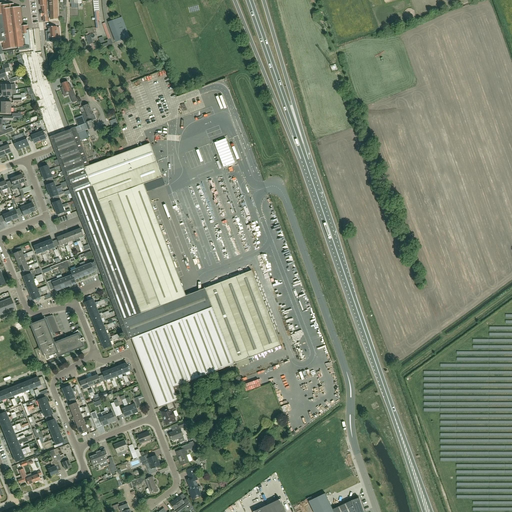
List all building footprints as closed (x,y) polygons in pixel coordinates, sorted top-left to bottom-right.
[(57,0),(49,0),(50,20),(58,19),(57,0)] [(69,0),(70,4),(71,4),(71,8),(78,8),(78,4),(78,0),(69,0)] [(0,42),(3,42),(4,49),(17,47),(18,47),(19,50),(31,49),(29,29),(23,30),(22,26),(20,7),(17,8),(17,9),(16,10),(14,9),(14,6),(13,4),(10,4),(4,5),(4,3),(0,3),(0,42)] [(129,37),(122,17),(109,22),(116,42),(129,37)] [(49,27),(49,31),(49,36),(46,36),(47,42),(53,41),(53,40),(52,37),(57,37),(57,28),(56,27),(49,27)] [(98,43),(96,44),(94,38),(90,39),(94,49),(100,47),(98,43)] [(0,78),(1,78),(1,79),(4,78),(3,78),(4,77),(5,80),(11,77),(10,75),(8,76),(6,72),(11,70),(9,64),(3,66),(4,69),(0,70),(0,78)] [(62,89),(62,90),(63,94),(69,92),(72,99),(73,103),(78,101),(76,98),(76,97),(73,89),(72,90),(70,84),(69,85),(68,82),(62,84),(63,87),(61,88),(62,89)] [(86,124),(76,128),(78,133),(88,129),(89,130),(96,127),(94,121),(93,120),(94,119),(95,119),(95,118),(95,117),(94,114),(93,114),(89,104),(86,106),(83,107),(85,112),(82,113),(83,113),(86,123),(85,124),(86,124)] [(80,116),(75,118),(76,122),(77,122),(77,124),(78,126),(76,127),(76,128),(86,124),(85,124),(84,119),(82,114),(81,115),(80,115),(80,116)] [(41,126),(43,132),(40,133),(39,131),(39,132),(37,127),(39,127),(37,123),(33,125),(35,129),(37,134),(38,134),(40,141),(46,139),(45,136),(48,135),(46,130),(45,130),(43,125),(41,126)] [(67,131),(50,137),(52,144),(55,151),(55,152),(56,154),(57,157),(58,159),(60,164),(63,172),(64,176),(70,190),(71,193),(77,211),(79,215),(92,249),(101,274),(102,277),(104,281),(115,311),(119,322),(126,341),(127,340),(132,338),(158,407),(167,404),(173,402),(177,400),(178,400),(177,397),(182,395),(180,390),(198,383),(207,379),(207,378),(209,377),(208,374),(219,370),(235,364),(236,363),(249,359),(281,346),(252,271),(186,296),(149,197),(147,192),(144,184),(162,177),(163,177),(150,143),(147,144),(120,154),(115,156),(95,164),(90,165),(87,157),(81,140),(78,133),(76,128),(70,130),(67,131)] [(33,135),(31,130),(29,131),(31,136),(32,136),(35,143),(40,141),(38,134),(37,134),(33,135)] [(24,133),(22,134),(23,137),(19,139),(23,148),(29,145),(26,136),(25,136),(24,133)] [(14,141),(13,141),(17,150),(23,148),(19,139),(16,140),(14,137),(12,137),(14,141)] [(235,163),(226,138),(214,143),(224,168),(235,163)] [(8,145),(4,147),(2,141),(0,141),(1,144),(2,147),(5,155),(11,152),(8,145)] [(40,168),(43,174),(56,170),(55,168),(50,170),(48,165),(40,168)] [(56,170),(43,174),(45,180),(53,177),(53,178),(58,176),(57,174),(52,176),(51,172),(56,170)] [(22,174),(16,176),(19,184),(20,184),(24,182),(26,188),(29,186),(27,181),(25,182),(22,174)] [(19,184),(16,176),(10,179),(13,186),(18,185),(20,190),(22,189),(20,184),(19,184)] [(5,181),(0,182),(0,185),(3,193),(7,192),(8,194),(11,193),(9,188),(8,188),(6,182),(5,181)] [(54,183),(47,185),(49,192),(62,187),(61,185),(56,187),(55,184),(60,182),(60,181),(55,183),(54,183)] [(62,187),(49,192),(51,198),(59,195),(59,196),(64,194),(64,191),(58,193),(57,190),(62,188),(62,187)] [(33,203),(31,198),(29,199),(31,204),(27,206),(26,206),(29,213),(35,211),(32,204),(33,203)] [(27,206),(25,200),(23,201),(25,206),(20,208),(23,215),(29,213),(26,206),(27,206)] [(55,202),(53,203),(56,210),(63,207),(69,205),(68,203),(63,205),(61,200),(55,202)] [(9,213),(12,220),(18,217),(15,210),(16,210),(13,205),(11,205),(14,211),(10,212),(9,213)] [(6,222),(12,220),(9,213),(10,212),(8,207),(5,208),(7,213),(3,215),(6,222)] [(63,207),(56,210),(58,215),(65,212),(65,213),(70,211),(70,209),(65,211),(63,207)] [(83,234),(81,229),(75,231),(79,241),(81,241),(80,238),(84,236),(83,234)] [(79,241),(75,231),(69,233),(72,241),(76,239),(77,242),(79,241)] [(72,241),(69,233),(63,235),(66,243),(72,241)] [(66,243),(63,235),(57,238),(60,245),(66,243)] [(52,240),(46,242),(49,250),(53,248),(54,251),(56,250),(55,247),(53,242),(52,240)] [(45,251),(49,250),(46,242),(40,244),(43,252),(45,251)] [(44,255),(40,244),(34,247),(37,254),(41,253),(43,255),(44,255)] [(22,251),(15,254),(17,260),(27,255),(27,254),(24,255),(22,251)] [(27,255),(17,260),(19,265),(27,262),(25,258),(28,257),(27,255)] [(28,266),(27,262),(19,265),(22,271),(29,268),(32,267),(31,265),(28,266)] [(91,264),(86,265),(89,273),(94,271),(91,264)] [(86,265),(81,267),(84,275),(89,273),(86,265)] [(84,275),(81,267),(76,269),(79,277),(84,275)] [(73,275),(75,279),(79,277),(76,269),(71,271),(73,275)] [(24,277),(26,283),(34,279),(32,274),(24,277)] [(62,277),(58,279),(62,289),(66,287),(63,279),(62,277)] [(26,283),(29,288),(36,285),(34,279),(26,283)] [(58,279),(47,283),(51,291),(56,289),(57,291),(62,289),(58,279)] [(38,289),(36,285),(29,288),(31,294),(38,291),(38,289)] [(38,291),(31,294),(33,300),(35,299),(40,297),(41,297),(39,293),(42,292),(41,290),(39,291),(38,291)] [(4,301),(9,311),(15,309),(11,298),(4,301)] [(92,300),(88,301),(86,302),(88,308),(97,305),(98,304),(98,302),(96,302),(96,303),(95,303),(93,299),(92,300)] [(0,307),(3,314),(9,311),(4,301),(0,302),(0,307)] [(88,308),(91,314),(98,311),(96,307),(97,306),(97,305),(88,308)] [(91,314),(93,320),(100,317),(100,315),(98,311),(91,314)] [(53,316),(52,315),(46,317),(53,334),(60,331),(54,317),(53,316)] [(100,317),(93,320),(95,325),(103,322),(102,319),(104,318),(104,317),(103,316),(100,317)] [(84,338),(81,333),(78,329),(78,330),(73,333),(74,336),(57,343),(56,341),(54,341),(46,319),(32,325),(44,354),(45,354),(47,358),(46,359),(47,359),(47,360),(51,358),(53,357),(55,357),(58,356),(57,356),(56,354),(58,353),(59,356),(84,346),(82,341),(84,341),(85,341),(85,340),(84,338)] [(103,322),(95,325),(98,331),(108,327),(107,325),(106,324),(104,325),(103,322)] [(108,327),(98,331),(100,337),(107,334),(106,330),(108,329),(108,327)] [(107,334),(100,337),(102,343),(110,339),(107,334)] [(110,339),(102,343),(105,348),(112,346),(112,345),(110,339)] [(124,373),(125,376),(127,375),(125,373),(130,371),(128,366),(127,363),(121,366),(124,373)] [(124,373),(121,366),(115,368),(118,376),(124,373)] [(118,376),(115,368),(110,370),(113,378),(118,376)] [(110,370),(103,373),(104,374),(106,380),(110,379),(111,381),(112,381),(113,381),(112,378),(113,378),(110,370)] [(101,382),(98,375),(92,377),(95,385),(101,382)] [(245,384),(253,381),(256,389),(258,388),(254,376),(244,379),(245,384)] [(41,385),(38,377),(32,380),(35,387),(41,385)] [(95,385),(92,377),(86,379),(89,387),(95,385)] [(89,387),(86,379),(80,382),(83,389),(89,387)] [(29,390),(35,387),(32,380),(26,382),(29,390)] [(29,390),(26,382),(20,384),(23,392),(29,390)] [(18,394),(23,392),(20,384),(14,386),(18,394)] [(65,388),(63,388),(63,389),(65,394),(73,391),(77,390),(79,389),(78,384),(77,384),(75,385),(76,387),(74,387),(74,388),(72,389),(71,386),(70,386),(65,388)] [(12,388),(9,389),(12,396),(13,399),(15,398),(14,396),(15,395),(18,394),(14,386),(12,388)] [(12,396),(9,389),(3,391),(6,399),(12,396)] [(73,391),(65,394),(68,400),(75,397),(73,391)] [(124,395),(121,396),(123,400),(122,400),(125,408),(122,409),(125,417),(132,415),(126,399),(124,395)] [(40,406),(48,403),(46,397),(38,400),(40,406)] [(129,397),(126,399),(132,415),(138,412),(135,404),(132,405),(129,397)] [(77,402),(70,405),(72,411),(80,408),(77,402)] [(173,402),(167,404),(168,409),(161,411),(166,425),(176,421),(174,418),(176,417),(174,411),(172,411),(171,410),(176,409),(173,402)] [(50,408),(48,403),(40,406),(43,411),(50,408)] [(40,415),(44,413),(45,417),(52,414),(50,408),(43,411),(39,412),(40,415)] [(72,411),(74,417),(82,414),(80,408),(72,411)] [(106,414),(110,424),(116,421),(113,413),(110,414),(109,413),(108,410),(105,411),(106,414)] [(102,416),(99,417),(103,426),(110,424),(106,414),(105,411),(101,413),(102,416)] [(0,413),(0,420),(8,418),(6,412),(0,413)] [(74,417),(76,422),(84,419),(82,414),(74,417)] [(0,420),(0,421),(2,427),(10,423),(8,418),(0,420)] [(57,425),(55,419),(47,422),(49,428),(57,425)] [(76,422),(78,428),(86,425),(84,419),(76,422)] [(2,427),(4,433),(13,429),(10,423),(2,427)] [(59,430),(57,425),(49,428),(52,433),(59,430)] [(86,425),(78,428),(81,433),(88,430),(86,425)] [(4,433),(7,438),(15,435),(13,429),(4,433)] [(170,434),(168,434),(170,437),(171,437),(172,441),(178,438),(183,436),(180,429),(175,431),(176,431),(173,432),(170,433),(169,433),(170,434)] [(59,430),(52,433),(54,439),(61,436),(59,430)] [(202,440),(198,431),(192,433),(195,442),(202,440)] [(149,432),(138,436),(141,444),(152,439),(149,432)] [(7,438),(9,444),(17,441),(15,435),(7,438)] [(9,444),(11,450),(20,447),(18,443),(21,442),(22,442),(23,442),(23,443),(28,441),(28,440),(32,438),(31,435),(25,438),(20,440),(17,441),(9,444)] [(64,441),(61,436),(54,439),(56,445),(64,441)] [(118,456),(127,453),(126,449),(128,448),(125,441),(115,445),(118,452),(117,453),(118,456)] [(11,450),(14,456),(22,452),(20,447),(11,450)] [(53,450),(56,456),(62,453),(59,447),(53,450)] [(185,448),(182,450),(176,452),(182,465),(189,462),(186,455),(188,455),(186,451),(185,448)] [(97,454),(91,457),(94,466),(108,460),(106,455),(107,454),(105,449),(97,453),(97,454)] [(57,460),(56,456),(53,450),(49,452),(51,457),(51,458),(52,461),(50,462),(52,467),(48,469),(51,476),(58,473),(55,466),(58,465),(56,460),(57,460)] [(22,452),(14,456),(16,462),(24,458),(22,452)] [(63,462),(62,462),(65,470),(71,467),(69,460),(66,461),(63,454),(60,456),(63,462)] [(144,461),(149,459),(150,462),(152,468),(155,467),(160,465),(156,455),(149,458),(148,454),(142,456),(141,456),(139,457),(142,465),(145,464),(144,461)] [(117,470),(112,457),(109,459),(111,464),(109,465),(112,472),(117,470)] [(192,468),(186,470),(189,477),(186,478),(191,489),(189,490),(193,499),(201,495),(199,490),(200,490),(201,489),(201,488),(201,487),(200,486),(199,486),(198,487),(195,481),(198,480),(195,471),(199,469),(197,466),(192,468)] [(23,469),(19,470),(22,478),(23,482),(26,480),(28,485),(34,482),(32,477),(27,478),(27,477),(23,469)] [(36,473),(37,475),(32,477),(34,482),(40,480),(39,476),(42,474),(40,471),(36,473)] [(148,493),(150,493),(151,493),(154,492),(155,493),(158,492),(159,490),(158,489),(157,488),(153,477),(145,479),(146,480),(149,488),(147,489),(146,490),(147,493),(148,493)] [(142,484),(139,478),(132,481),(134,487),(142,484)] [(325,493),(311,500),(317,511),(363,511),(359,498),(351,500),(333,509),(325,493)] [(170,504),(175,510),(171,511),(181,511),(186,509),(188,511),(193,508),(191,505),(187,499),(183,501),(180,496),(170,504)] [(286,511),(280,499),(253,511),(286,511)]
